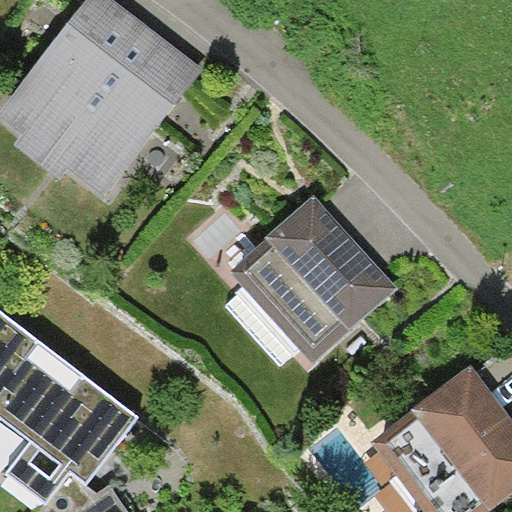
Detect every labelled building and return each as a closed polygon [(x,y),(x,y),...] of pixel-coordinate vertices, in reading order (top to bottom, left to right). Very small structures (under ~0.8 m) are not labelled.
[(191,78),(97,0),(80,0),(0,101),(0,119),(98,194),(191,78)] [(385,282),(310,198),(232,262),(305,349),(385,282)] [(0,315),(0,417),(23,436),(0,465),(0,469),(37,498),(61,467),(82,484),(133,420),(0,315)] [(511,444),(462,384),(375,455),(421,511),(486,511),(511,491),(511,444)] [(61,467),(37,498),(28,511),(127,511),(110,483),(89,494),(82,484),(61,467)]
